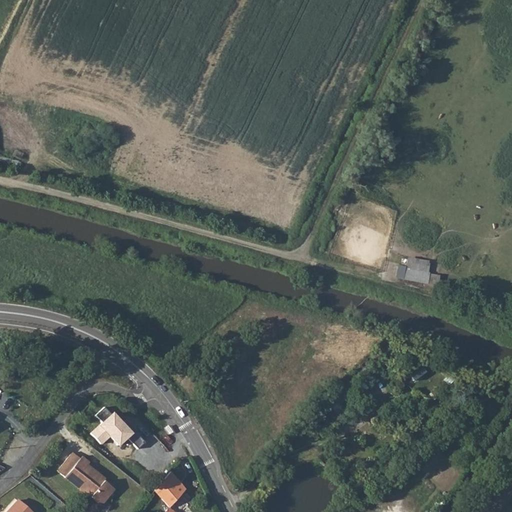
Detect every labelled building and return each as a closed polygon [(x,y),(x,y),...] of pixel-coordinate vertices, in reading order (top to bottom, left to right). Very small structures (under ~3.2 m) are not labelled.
[(425,282),(427,272),(405,268),(403,276),(403,279),(425,283),(425,282)] [(110,412),(89,433),(101,445),(109,438),(118,447),(131,434),(110,412)] [(169,425),(165,427),(170,434),(174,432),(169,425)] [(57,473),(102,506),(115,489),(87,468),(89,464),(81,458),(79,460),(71,453),(57,473)] [(160,495),(175,476),(172,472),(170,473),(156,489),(160,495)] [(185,488),(175,476),(160,495),(169,506),(164,511),(180,511),(188,503),(179,495),(185,488)] [(3,511),(33,511),(34,511),(15,498),(3,511)]
